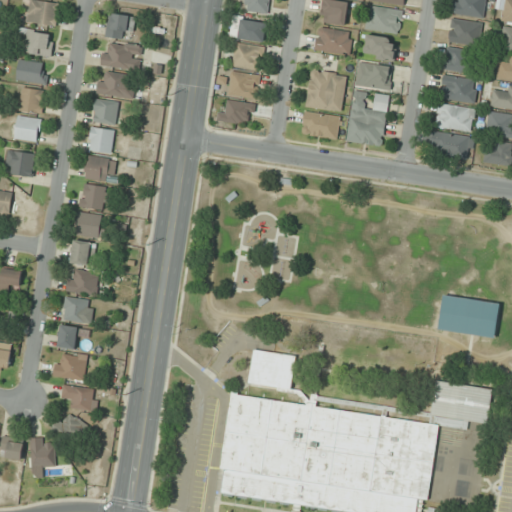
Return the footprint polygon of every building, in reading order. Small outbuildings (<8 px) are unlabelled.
[(59,2),(33,0),(30,0),(28,23),(57,25),(59,2)] [(270,0),(244,0),(243,10),(269,14),(270,0)] [(346,25),(348,2),(334,0),(323,0),(321,23),(346,25)] [(484,18),(486,0),(455,0),(453,14),(484,18)] [(399,34),(403,11),(370,5),(365,28),(399,34)] [(131,40),(135,17),(110,13),(106,35),(131,40)] [(265,42),(267,22),(239,19),(237,39),(265,42)] [(450,44),(480,44),(481,21),(450,20),(450,44)] [(511,48),(511,27),(504,25),(500,46),(511,48)] [(316,50),(351,54),(354,31),(318,28),(316,50)] [(24,52),(52,56),(55,34),(28,30),(24,52)] [(363,55),(393,61),(398,40),(368,34),(363,55)] [(102,65),(139,71),(143,47),(106,40),(102,65)] [(264,48),(237,42),(232,66),(260,71),(264,48)] [(444,70),(474,75),(478,52),(448,47),(444,70)] [(497,78),(511,79),(511,57),(500,56),(497,78)] [(17,80),(47,83),(48,72),(47,72),(47,62),(19,60),(17,80)] [(391,90),(394,65),(359,61),(356,86),(391,90)] [(306,108),(343,112),(348,74),(311,69),(306,108)] [(135,76),(100,71),(97,93),(132,98),(135,76)] [(228,94),(257,98),(260,75),(231,71),(228,94)] [(478,99),(476,76),(441,80),(444,103),(478,99)] [(503,92),(492,93),(493,108),(511,107),(511,86),(503,87),(503,92)] [(41,114),(45,91),(23,87),(19,110),(41,114)] [(390,95),(370,93),(370,92),(353,90),(347,141),(384,146),(390,95)] [(94,122),(116,124),(119,101),(96,99),(94,122)] [(228,112),(218,112),(218,123),(253,123),(253,102),(228,102),(228,112)] [(475,109),(440,103),(436,126),(472,132),(475,109)] [(511,114),(489,111),(486,134),(511,137),(511,114)] [(341,116),(305,112),(302,134),(338,139),(341,116)] [(39,141),(41,118),(13,116),(11,139),(39,141)] [(113,153),(115,129),(91,128),(90,151),(113,153)] [(467,156),(471,137),(436,130),(432,150),(467,156)] [(484,162),(511,165),(511,164),(511,142),(486,140),(484,162)] [(5,172),(34,176),(36,153),(8,150),(5,172)] [(86,177),(106,180),(109,158),(89,155),(86,177)] [(103,210),(107,187),(85,183),(81,206),(103,210)] [(106,215),(79,213),(77,235),(103,238),(106,215)] [(71,262),(94,266),(97,243),(75,240),(71,262)] [(21,286),(22,269),(2,268),(0,293),(10,293),(11,285),(21,286)] [(100,274),(71,268),(67,290),(96,296),(100,274)] [(438,330),(496,338),(500,303),(443,295),(438,330)] [(62,319),(86,323),(90,300),(66,296),(62,319)] [(79,327),(61,325),(58,348),(76,349),(79,327)] [(13,344),(0,342),(0,370),(10,372),(13,344)] [(253,349),(295,355),(290,388),(248,382),(253,349)] [(361,371),(363,355),(327,349),(325,365),(361,371)] [(57,352),(55,377),(85,380),(88,356),(57,352)] [(435,380),(491,389),(486,423),(430,415),(435,380)] [(100,392),(66,382),(63,395),(73,398),(71,406),(94,412),(100,392)] [(231,391),(237,392),(237,393),(305,404),(305,402),(315,403),(314,406),(380,416),(380,414),(385,415),(385,416),(438,424),(427,499),(417,498),(415,511),(349,511),(220,492),(224,468),(219,467),(231,391)] [(53,426),(73,446),(89,429),(69,410),(53,426)] [(31,466),(55,466),(55,438),(31,438),(31,466)] [(23,458),(24,440),(3,440),(2,457),(23,458)]
